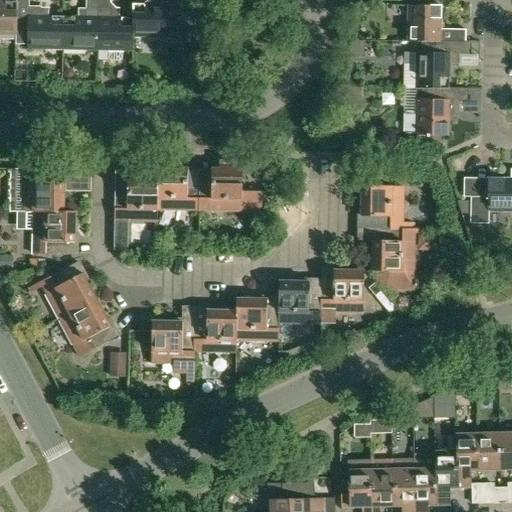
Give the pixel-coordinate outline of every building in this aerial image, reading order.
[(27,49),(63,50),(63,17),(41,17),(41,7),(29,7),(29,0),(16,0),(16,2),(17,2),(16,35),(16,45),(28,46),(27,49)] [(133,5),(133,19),(133,37),(168,38),(168,34),(194,35),(194,11),(181,11),(180,0),(155,0),(156,5),(133,5)] [(17,2),(16,2),(0,2),(0,34),(16,35),(17,2)] [(407,42),(421,43),(421,42),(466,43),(466,42),(466,30),(440,30),(441,7),(408,6),(407,42)] [(86,18),(63,17),(63,50),(98,51),(98,8),(86,8),(86,18)] [(133,51),(133,37),(133,19),(111,18),(111,9),(98,8),(98,51),(109,51),(109,57),(112,60),(120,60),(123,58),(123,51),(133,51)] [(417,53),(417,65),(416,89),(420,89),(449,89),(449,67),(459,67),(459,55),(469,55),(469,42),(466,42),(466,43),(421,42),(421,43),(421,53),(417,53)] [(366,45),(356,44),(349,44),(347,59),(364,59),(366,45)] [(468,89),(449,89),(420,89),(420,100),(416,100),(416,112),(407,112),(404,115),(403,131),(407,135),(415,135),(415,136),(448,137),(448,114),(458,114),(458,102),(468,102),(468,89)] [(158,180),(158,209),(198,210),(198,198),(199,188),(188,187),(188,169),(180,169),(181,160),(171,160),(170,169),(158,168),(158,180)] [(211,198),(198,198),(198,210),(261,211),(262,191),(241,191),(242,171),(229,170),(229,161),(220,160),(219,170),(212,170),(211,198)] [(511,169),(511,170),(511,179),(488,179),(487,197),(471,197),(471,223),(488,223),(488,212),(511,212),(511,169)] [(34,170),(22,170),(22,213),(33,213),(33,212),(63,212),(63,193),(63,187),(63,183),(64,171),(34,170)] [(158,209),(158,180),(146,179),(146,170),(136,170),(135,179),(127,179),(127,208),(114,208),(114,221),(157,222),(158,209)] [(389,217),(389,230),(414,230),(414,223),(402,223),(402,187),(361,186),(360,217),(389,217)] [(75,243),(75,234),(75,212),(63,212),(33,212),(33,213),(33,229),(33,255),(46,255),(46,254),(75,255),(75,243)] [(372,241),(372,258),(371,271),(378,272),(378,281),(386,290),(413,291),(413,272),(414,234),(426,234),(426,230),(414,230),(389,230),(389,242),(372,241)] [(40,283),(29,289),(31,294),(42,288),(60,320),(96,300),(82,274),(80,275),(74,264),(51,277),(40,283)] [(321,300),(320,312),(363,313),(363,272),(332,271),(332,301),(321,300)] [(279,283),(279,319),(279,324),(320,325),(320,312),(309,312),(310,283),(279,283)] [(375,283),(367,290),(375,299),(383,292),(375,283)] [(266,299),(249,299),(236,299),(236,311),(236,341),(278,341),(279,324),(279,319),(266,319),(266,299)] [(111,327),(96,300),(60,320),(80,357),(91,351),(120,335),(115,325),(111,327)] [(236,353),(236,341),(236,311),(208,311),(207,340),(194,339),(194,344),(195,352),(236,353)] [(194,383),(195,352),(194,344),(183,344),(183,322),(153,322),(152,363),(174,364),(174,373),(187,373),(187,382),(194,383)] [(127,353),(111,352),(110,376),(126,377),(127,353)] [(278,353),(278,368),(288,364),(288,353),(278,353)] [(433,397),(413,405),(413,411),(413,418),(434,418),(433,397)] [(370,424),(371,434),(392,433),(392,428),(392,420),(370,421),(370,424)] [(478,435),(479,471),(500,471),(499,430),(497,430),(497,435),(479,435),(478,435)] [(502,430),(499,430),(500,471),(511,470),(511,434),(502,435),(502,430)] [(457,433),(452,433),(452,438),(456,438),(456,452),(458,452),(459,489),(472,489),(471,484),(471,472),(479,471),(478,435),(479,435),(479,431),(475,431),(475,435),(457,436),(457,433)] [(456,452),(435,453),(435,456),(435,470),(436,470),(437,506),(451,506),(451,489),(459,489),(458,452),(456,452)] [(435,456),(414,456),(414,460),(414,471),(415,511),(429,511),(429,506),(435,506),(437,506),(436,470),(435,470),(435,456)] [(374,460),(371,461),(372,511),(382,511),(383,507),(394,507),(393,460),(374,460)] [(414,460),(393,460),(394,507),(402,507),(402,511),(415,511),(414,471),(414,460)] [(342,483),(343,508),(363,508),(362,511),(372,511),(371,461),(348,461),(349,483),(342,483)] [(284,501),(270,501),(270,511),(324,511),(324,500),(316,500),(316,484),(283,485),(284,501)] [(509,489),(500,489),(501,502),(509,502),(509,489)]
